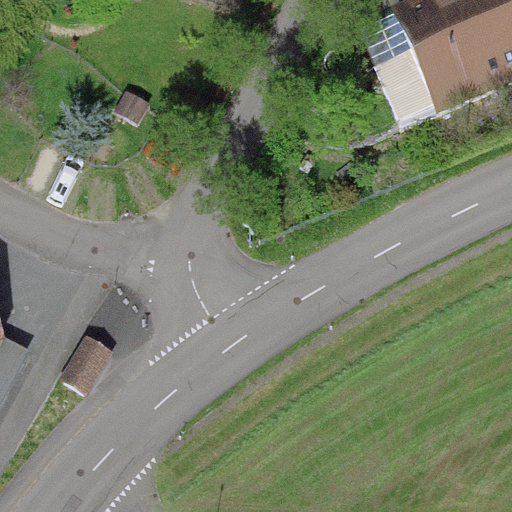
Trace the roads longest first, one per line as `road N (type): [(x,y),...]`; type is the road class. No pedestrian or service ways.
road 1 (tertiary): [(230,348),(375,254),(511,189)]
road 2 (residential): [(321,0),(175,254)]
road 3 (tertiary): [(58,508),(120,441),(230,348)]
road 4 (unclassified): [(175,254),(102,258),(0,211)]
